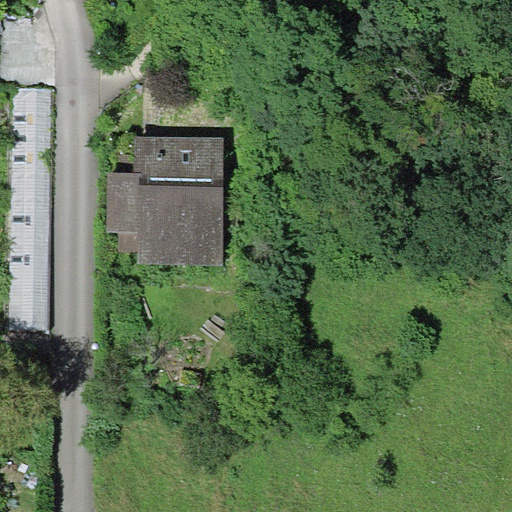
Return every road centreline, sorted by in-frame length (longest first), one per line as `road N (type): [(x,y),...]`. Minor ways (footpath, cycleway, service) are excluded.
road 1 (residential): [(82,97),(78,511)]
road 2 (residential): [(198,0),(82,97)]
